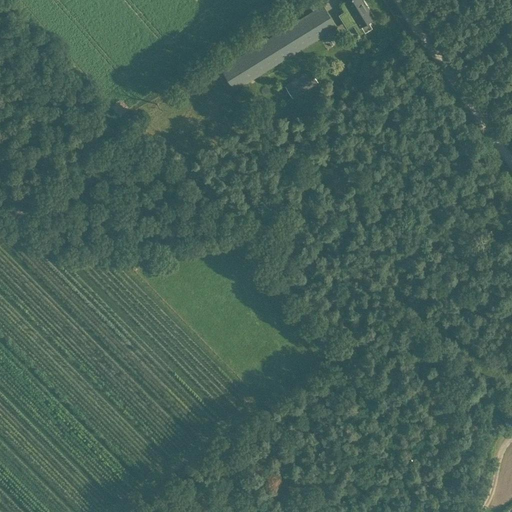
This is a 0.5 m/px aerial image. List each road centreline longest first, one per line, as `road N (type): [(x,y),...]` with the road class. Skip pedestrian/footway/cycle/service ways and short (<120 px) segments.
road 1 (track): [(115,249),(259,409),(119,511)]
road 2 (unclassified): [(511,168),(391,0)]
